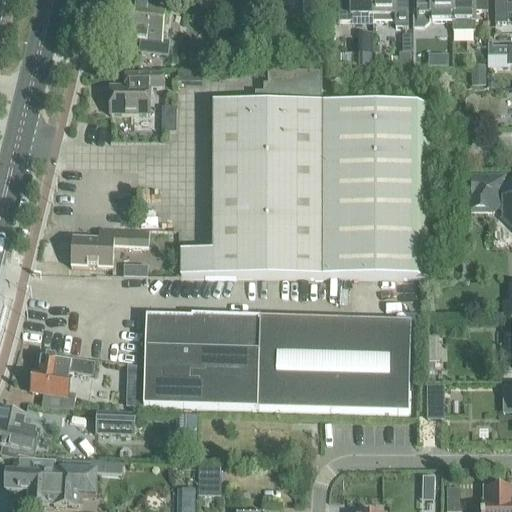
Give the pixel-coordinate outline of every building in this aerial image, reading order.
[(119,40),(141,43),(140,54),(167,58),(168,46),(161,45),(166,11),(181,13),(183,1),(173,0),(144,0),(144,7),(124,4),(119,40)] [(264,0),(251,0),(252,18),(265,18),(264,0)] [(350,24),(373,24),(372,0),(337,0),(338,30),(350,30),(350,24)] [(372,0),(373,24),(395,24),(395,30),(408,30),(407,0),(372,0)] [(417,0),(417,12),(413,12),(413,29),(424,29),(430,24),(452,24),(452,0),(417,0)] [(475,34),(475,24),(487,24),(487,0),(452,0),(452,24),(452,34),(475,34)] [(511,4),(507,4),(507,2),(495,2),(495,15),(507,15),(507,14),(511,13),(511,4)] [(507,15),(495,15),(495,24),(507,24),(507,15)] [(487,45),(488,59),(502,57),(502,45),(487,45)] [(242,50),(219,50),(219,63),(242,64),(242,50)] [(203,55),(188,56),(189,67),(203,66),(203,55)] [(346,66),(346,56),(337,56),(334,58),(334,66),(346,66)] [(399,59),(399,68),(411,68),(411,56),(399,56),(399,59)] [(399,68),(399,59),(389,59),(389,69),(399,69),(399,68)] [(202,73),(177,73),(177,85),(202,85),(202,73)] [(255,118),(213,118),(213,255),(181,255),(181,280),(321,281),(429,281),(429,107),(321,107),(321,75),(267,75),(267,95),(255,95),(255,118)] [(163,77),(137,77),(122,78),(122,90),(110,90),(110,118),(150,117),(149,91),(163,91),(163,77)] [(485,87),(485,77),(472,78),(472,87),(485,87)] [(161,133),(176,133),(176,108),(162,107),(161,133)] [(474,116),(461,116),(461,129),(474,129),(474,116)] [(470,180),(469,214),(493,214),(498,209),(504,216),(504,220),(511,228),(511,183),(503,184),(503,180),(470,180)] [(113,250),(129,250),(147,251),(148,236),(99,234),(99,243),(72,242),(71,270),(112,272),(113,250)] [(147,281),(147,269),(124,268),(123,280),(147,281)] [(143,409),(257,412),(408,417),(411,326),(260,322),(202,320),(202,321),(190,320),(190,321),(146,319),(143,409)] [(427,337),(427,361),(441,361),(441,337),(427,337)] [(76,397),(70,396),(72,380),(68,379),(69,376),(92,380),(95,365),(72,362),(72,361),(49,358),(42,357),(38,375),(34,375),(31,395),(43,398),(41,411),(73,413),(76,397)] [(126,408),(143,408),(144,369),(127,366),(126,408)] [(427,421),(444,421),(444,389),(428,389),(427,421)] [(0,414),(0,449),(3,450),(1,459),(17,462),(18,458),(33,461),(39,435),(23,431),(26,419),(0,414)] [(132,435),(133,417),(98,415),(97,433),(132,435)] [(177,437),(181,437),(196,437),(197,419),(177,419),(177,437)] [(6,472),(5,492),(28,493),(27,506),(47,507),(53,508),(77,509),(77,497),(95,498),(96,478),(96,474),(62,472),(55,472),(55,464),(19,463),(18,473),(6,472)] [(199,471),(199,499),(220,499),(221,471),(199,471)] [(422,480),(422,490),(434,490),(434,480),(422,480)] [(483,511),(511,511),(511,490),(508,491),(508,488),(486,488),(486,491),(484,491),(484,504),(483,504),(483,511)] [(457,493),(446,493),(446,509),(457,509),(457,493)]
